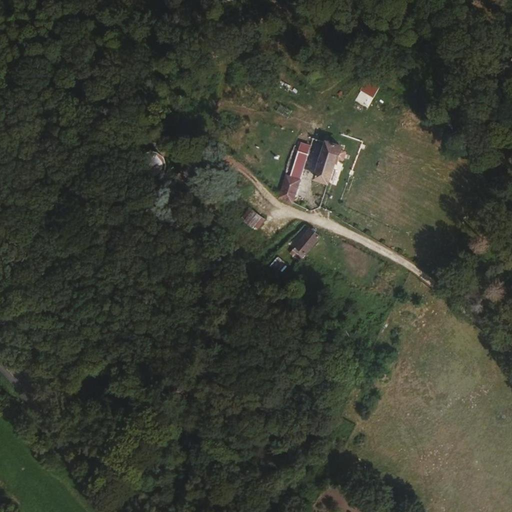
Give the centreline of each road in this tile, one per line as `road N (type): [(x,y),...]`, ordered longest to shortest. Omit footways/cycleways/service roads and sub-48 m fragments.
road 1 (track): [(511,358),(489,327),(433,282),(361,239),(277,204),(226,158),(0,94)]
road 2 (secondary): [(108,511),(0,361)]
road 3 (track): [(433,282),(511,133)]
road 4 (track): [(213,123),(197,0)]
road 5 (track): [(206,152),(225,76),(246,38)]
